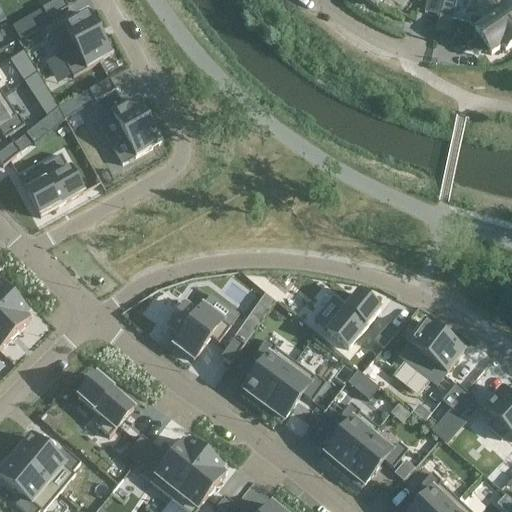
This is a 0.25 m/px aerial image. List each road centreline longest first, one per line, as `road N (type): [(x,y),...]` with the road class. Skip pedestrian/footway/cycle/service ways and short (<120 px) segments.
road 1 (residential): [(96,321),(150,280),(216,263),(291,260),(417,295),(511,366)]
road 2 (residential): [(29,257),(166,171),(181,148),(99,0)]
road 3 (residential): [(96,321),(341,511)]
road 4 (residential): [(0,409),(96,321)]
